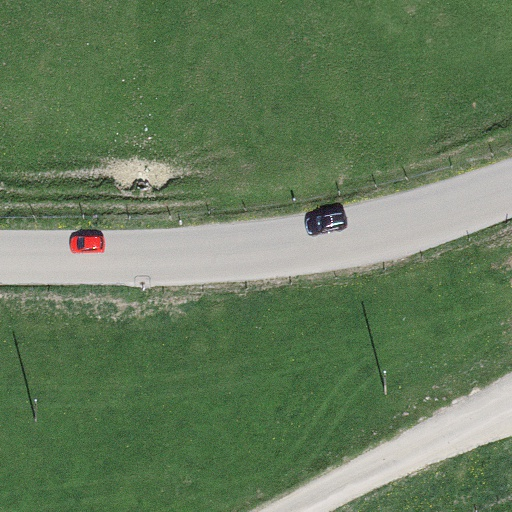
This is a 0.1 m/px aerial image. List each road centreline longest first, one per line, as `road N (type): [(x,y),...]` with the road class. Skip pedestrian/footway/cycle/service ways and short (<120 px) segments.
road 1 (tertiary): [(0,253),(259,245),(431,212),(511,184)]
road 2 (track): [(286,511),(511,402)]
